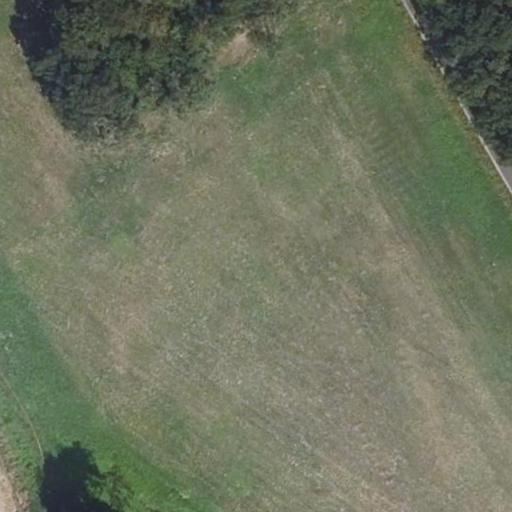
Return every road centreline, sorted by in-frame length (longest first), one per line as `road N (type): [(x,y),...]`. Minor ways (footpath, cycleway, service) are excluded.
road 1 (tertiary): [(511,177),(411,0)]
road 2 (track): [(61,511),(0,390)]
